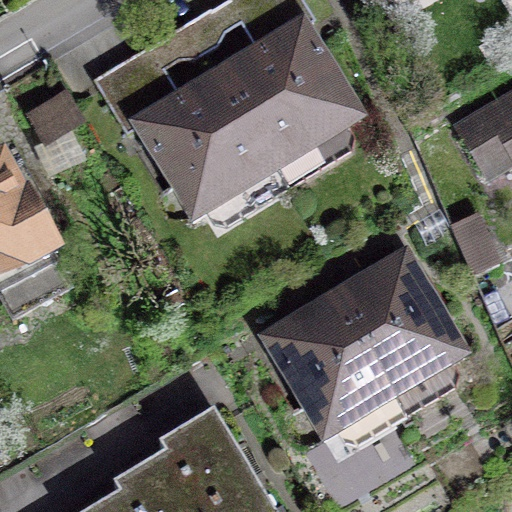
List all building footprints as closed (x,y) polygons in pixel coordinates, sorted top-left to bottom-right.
[(288,40),(263,0),(250,0),(233,10),(261,56),(288,40)] [(301,0),(263,0),(288,40),(304,30),(315,23),(301,0)] [(219,82),(277,174),(361,122),(304,30),(288,40),(261,56),(219,82)] [(183,104),(154,58),(131,73),(158,120),(183,104)] [(158,120),(131,73),(101,90),(128,137),(136,133),(158,120)] [(277,174),(219,82),(183,104),(158,120),(136,133),(195,226),(277,174)] [(494,114),(460,134),(485,178),(511,162),(511,113),(499,122),(494,114)] [(0,295),(14,322),(71,290),(26,207),(22,209),(1,170),(0,170),(0,295)] [(332,304),(388,400),(458,359),(402,264),(332,304)] [(388,400),(332,304),(266,343),(322,438),(388,400)] [(158,320),(0,414),(0,478),(186,367),(158,320)] [(163,444),(170,455),(201,511),(270,511),(216,415),(163,444)] [(201,511),(170,455),(118,484),(124,495),(133,511),(201,511)] [(133,511),(124,495),(94,511),(133,511)]
